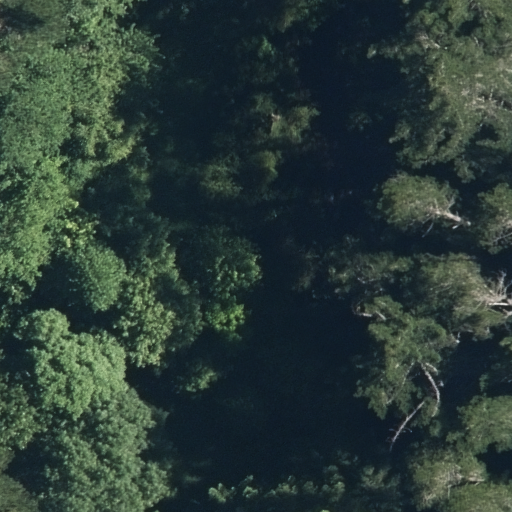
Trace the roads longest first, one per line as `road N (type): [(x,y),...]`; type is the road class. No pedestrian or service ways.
road 1 (track): [(0,192),(127,0)]
road 2 (track): [(52,511),(0,371)]
